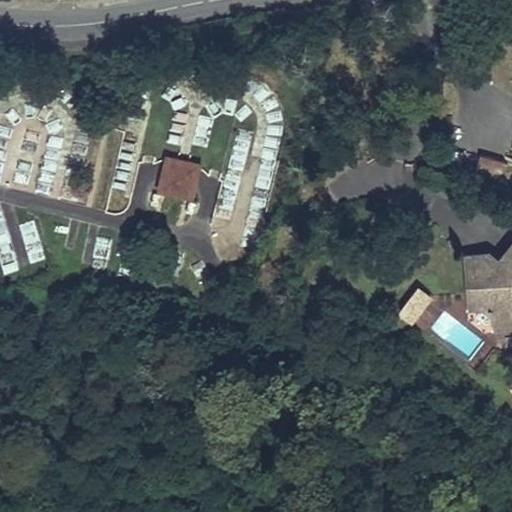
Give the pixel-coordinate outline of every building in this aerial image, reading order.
[(206,144),(211,118),(198,116),(193,142),(206,144)] [(7,178),(26,185),(45,137),(26,129),(7,178)] [(163,151),(152,190),(191,200),(201,162),(163,151)] [(33,220),(18,224),(27,262),(42,258),(33,220)] [(475,292),(474,319),(486,319),(499,330),(499,340),(511,340),(511,260),(504,270),(509,275),(493,293),(475,292)] [(497,265),(477,265),(475,292),(493,293),(509,275),(504,270),(497,265)] [(412,322),(432,294),(414,282),(395,311),(412,322)]
